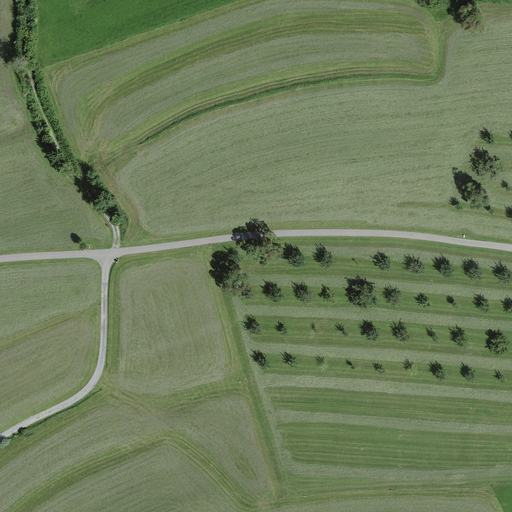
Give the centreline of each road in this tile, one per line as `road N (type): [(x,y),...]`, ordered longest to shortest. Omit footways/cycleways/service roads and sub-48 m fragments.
road 1 (track): [(511,248),(376,233),(276,234),(110,253)]
road 2 (track): [(0,439),(88,391),(101,356),(110,253)]
